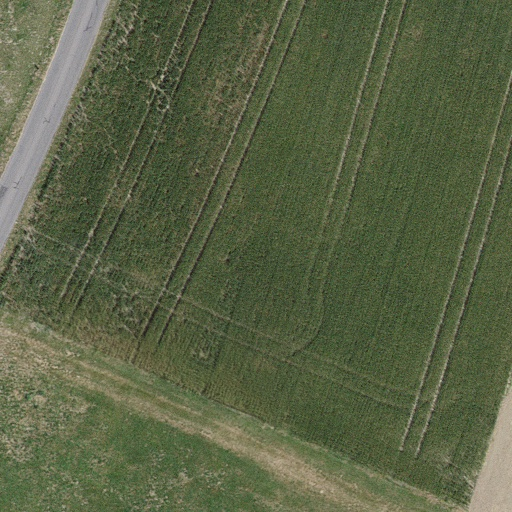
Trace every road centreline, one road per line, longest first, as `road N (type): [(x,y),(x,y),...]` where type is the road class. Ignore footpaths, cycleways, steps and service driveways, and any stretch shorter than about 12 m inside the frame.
road 1 (track): [(0,270),(511,505)]
road 2 (unclassified): [(82,0),(0,209)]
